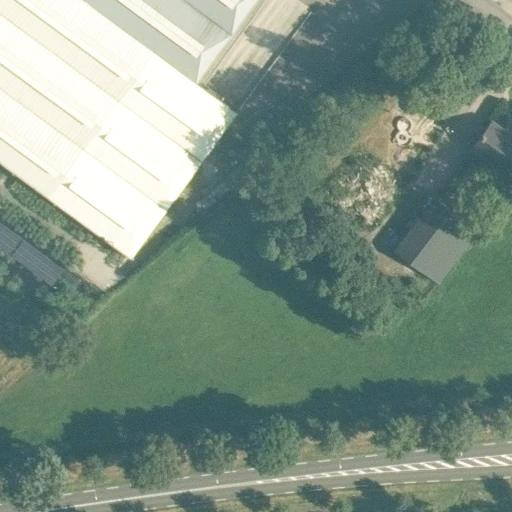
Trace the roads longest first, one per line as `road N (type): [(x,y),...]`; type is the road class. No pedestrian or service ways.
road 1 (tertiary): [(511,447),(207,481),(163,493)]
road 2 (tertiary): [(163,493),(511,470)]
road 3 (tertiary): [(38,511),(163,493)]
